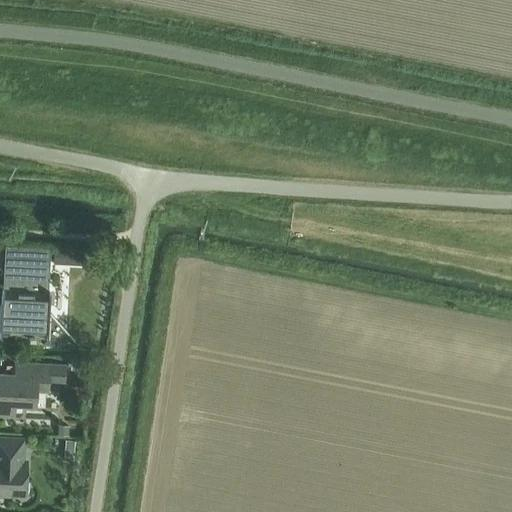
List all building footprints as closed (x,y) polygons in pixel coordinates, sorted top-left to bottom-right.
[(49,290),(51,247),(5,245),(2,287),(1,287),(0,312),(0,335),(45,338),(47,338),(75,340),(75,339),(49,309),(50,290),(49,290)] [(55,247),(54,264),(68,264),(69,248),(55,247)] [(64,380),(65,365),(15,362),(15,366),(9,365),(9,374),(0,373),(0,413),(14,414),(14,403),(35,404),(36,390),(48,390),(48,379),(64,380)] [(58,424),(58,434),(69,435),(69,425),(58,424)] [(24,460),(25,439),(0,437),(0,493),(24,495),(26,460),(24,460)] [(66,439),(65,447),(74,448),(75,440),(66,439)]
